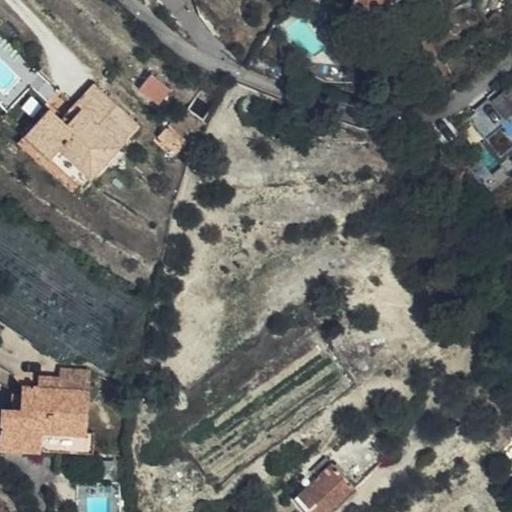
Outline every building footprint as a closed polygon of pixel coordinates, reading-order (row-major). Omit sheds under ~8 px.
[(387,5),(396,0),(349,0),(361,19),(387,5)] [(414,12),(412,9),(407,0),(396,0),(387,5),(394,19),(396,22),(414,12)] [(257,52),(249,66),(284,80),(291,66),(257,52)] [(355,73),(340,64),(335,75),(350,83),(355,73)] [(175,84),(156,66),(142,82),(162,99),(175,84)] [(77,116),(105,86),(100,81),(71,111),(77,116)] [(511,82),(471,117),(490,139),(502,129),(511,140),(511,82)] [(65,146),(95,174),(144,122),(105,86),(77,116),(71,111),(66,117),(53,106),(32,129),(30,131),(56,155),(65,146)] [(59,99),(53,106),(66,117),(71,111),(59,99)] [(193,138),(175,120),(164,133),(182,150),(193,138)] [(87,184),(56,155),(30,131),(23,139),(80,191),(87,184)] [(87,184),(95,174),(65,146),(56,155),(87,184)] [(140,304),(47,240),(0,208),(0,317),(54,353),(64,338),(102,361),(140,304)] [(86,430),(91,390),(33,382),(31,390),(19,389),(16,403),(6,402),(1,440),(92,454),(96,431),(86,430)] [(438,429),(445,441),(459,431),(451,419),(438,429)] [(303,511),(330,511),(354,489),(331,466),(316,480),(308,472),(300,479),(307,487),(293,501),(303,511)] [(507,501),(511,497),(511,480),(499,490),(507,501)]
